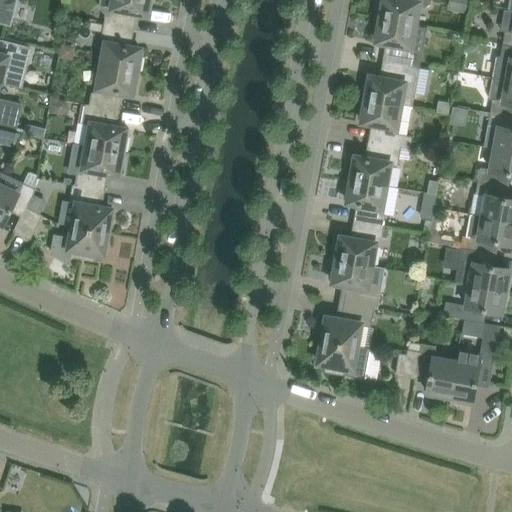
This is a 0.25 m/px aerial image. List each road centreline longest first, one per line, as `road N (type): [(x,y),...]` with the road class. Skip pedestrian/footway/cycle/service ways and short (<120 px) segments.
road 1 (tertiary): [(249,384),(312,0)]
road 2 (tertiary): [(222,0),(159,350)]
road 3 (residential): [(511,464),(249,384)]
road 4 (residential): [(159,350),(0,279)]
road 5 (residential): [(0,439),(132,484)]
road 6 (tertiary): [(159,350),(132,484)]
road 7 (tertiary): [(229,511),(249,384)]
